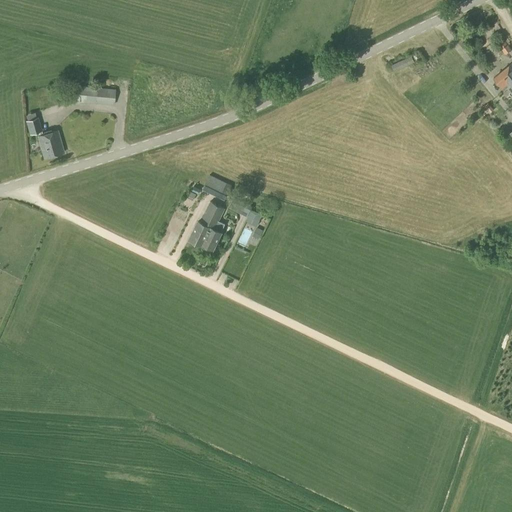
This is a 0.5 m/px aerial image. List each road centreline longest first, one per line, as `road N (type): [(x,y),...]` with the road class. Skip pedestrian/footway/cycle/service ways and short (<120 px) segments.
road 1 (track): [(511,428),(52,210),(24,196),(19,184)]
road 2 (tertiary): [(0,190),(220,122),(479,0)]
